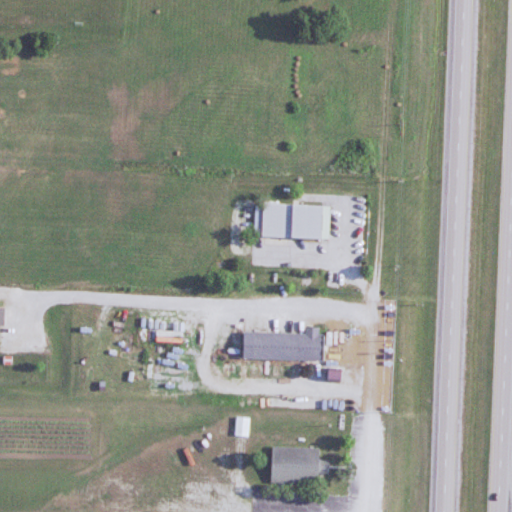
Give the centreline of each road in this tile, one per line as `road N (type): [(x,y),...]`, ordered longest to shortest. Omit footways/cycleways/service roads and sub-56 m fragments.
road 1 (trunk): [(454,0),(436,511)]
road 2 (trunk): [(495,511),(511,159)]
road 3 (residential): [(355,511),(367,315)]
